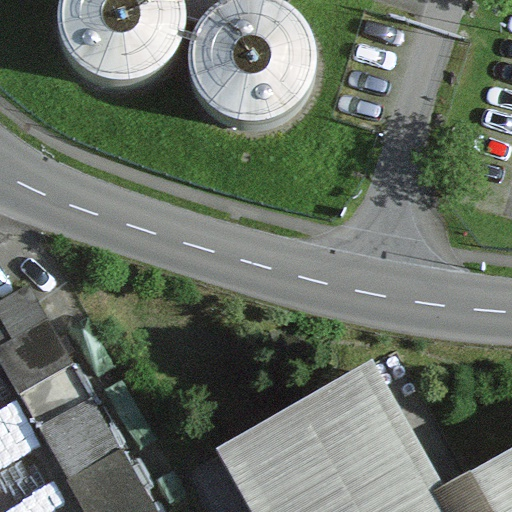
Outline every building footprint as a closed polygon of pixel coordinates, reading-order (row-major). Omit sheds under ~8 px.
[(62,0),(59,7),(54,31),(60,55),(74,76),(95,89),(119,93),(143,88),(164,74),(177,53),(181,28),(176,4),(173,0),(62,0)] [(192,55),(191,80),(199,103),(215,122),(238,133),(262,134),(286,126),(305,110),(316,88),(317,63),(309,40),(293,21),(270,10),(246,8),(222,16),(203,33),(192,55)] [(0,371),(74,511),(144,511),(30,295),(0,310),(0,371)] [(436,511),(431,503),(361,376),(208,461),(235,511),(436,511)] [(511,511),(511,458),(431,503),(436,511),(511,511)]
